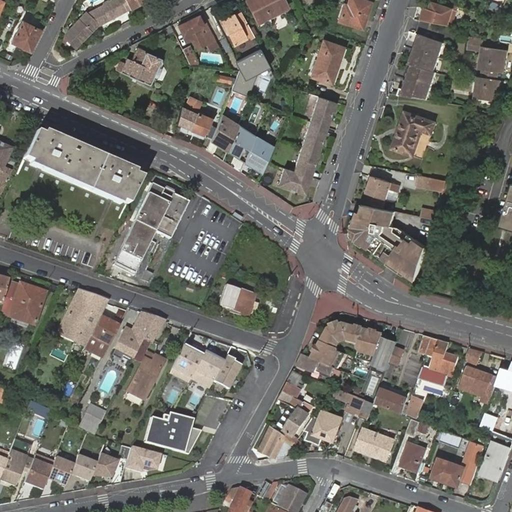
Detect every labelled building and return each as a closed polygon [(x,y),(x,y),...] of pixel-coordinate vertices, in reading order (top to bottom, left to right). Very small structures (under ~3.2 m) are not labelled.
[(125,0),(113,0),(87,13),(86,13),(63,36),(75,48),(98,25),(120,14),(121,11),(129,7),(125,0)] [(247,0),(246,1),(257,22),(287,7),(283,0),(247,0)] [(348,22),(361,27),(369,1),(365,0),(347,0),(346,4),(343,3),(338,19),(339,19),(348,22)] [(422,8),(418,19),(449,26),(454,10),(429,1),(426,9),(422,8)] [(251,39),(254,37),(241,12),(234,15),(233,15),(222,21),(234,45),(249,37),(251,39)] [(215,39),(211,30),(202,13),(178,25),(187,42),(193,39),(197,48),(215,39)] [(30,52),(41,30),(22,20),(19,26),(18,26),(18,27),(17,27),(17,28),(16,29),(16,30),(16,31),(16,32),(11,42),(30,52)] [(170,25),(151,34),(154,40),(173,30),(170,25)] [(443,43),(418,35),(413,49),(438,57),(443,43)] [(484,40),(471,37),(468,50),(482,52),(479,70),(482,70),(481,78),(478,77),(475,98),(497,102),(501,81),(498,81),(499,73),(505,74),(508,51),(483,47),(484,40)] [(311,76),(331,83),(343,47),(323,41),(316,62),(315,66),(312,73),(311,76)] [(190,46),(183,50),(190,64),(197,61),(190,46)] [(116,69),(150,84),(156,71),(161,58),(137,47),(131,60),(127,58),(125,63),(120,61),(116,69)] [(438,57),(413,49),(408,64),(411,65),(433,72),(438,57)] [(433,72),(411,65),(407,79),(426,86),(431,87),(436,73),(433,72)] [(239,71),(231,90),(240,93),(247,74),(239,71)] [(216,80),(230,83),(231,77),(217,74),(216,80)] [(427,100),(431,87),(426,86),(407,79),(403,89),(401,89),(399,96),(427,100)] [(214,110),(221,113),(227,98),(220,95),(214,110)] [(335,102),(318,96),(310,121),(327,127),(335,102)] [(190,130),(205,136),(212,119),(204,116),(200,114),(197,112),(201,102),(189,97),(178,125),(190,130)] [(393,149),(414,156),(423,131),(432,134),(436,123),(406,112),(393,149)] [(238,125),(221,114),(211,139),(217,143),(216,145),(227,152),(238,125)] [(327,127),(310,121),(302,146),(318,152),(327,127)] [(255,136),(238,125),(227,152),(244,163),(255,136)] [(121,201),(128,204),(142,177),(133,173),(135,171),(44,131),(42,134),(36,131),(23,158),(30,161),(29,165),(37,168),(40,170),(109,200),(112,201),(120,205),(121,201)] [(273,146),(255,136),(244,163),(261,175),(273,146)] [(0,195),(10,175),(1,172),(12,149),(0,143),(0,195)] [(318,152),(302,146),(293,171),(310,177),(318,152)] [(305,192),(310,177),(293,171),(284,167),(278,183),(305,192)] [(432,187),(445,190),(448,181),(434,178),(418,175),(415,186),(431,189),(432,187)] [(399,185),(373,176),(368,194),(375,196),(371,207),(383,209),(389,189),(397,192),(399,185)] [(134,221),(112,265),(133,275),(140,279),(141,279),(148,282),(149,282),(152,277),(153,274),(146,270),(159,244),(150,240),(155,231),(170,239),(188,202),(173,194),(175,190),(166,185),(164,190),(158,187),(152,183),(148,182),(146,186),(150,187),(147,192),(148,193),(139,212),(134,221)] [(401,185),(399,185),(397,192),(389,189),(386,200),(395,202),(401,185)] [(408,274),(417,281),(423,261),(427,248),(399,228),(392,226),(395,212),(371,207),(362,205),(357,221),(354,228),(358,240),(364,244),(389,261),(408,274)] [(422,217),(436,220),(438,212),(424,209),(422,217)] [(405,278),(408,274),(389,261),(386,264),(405,278)] [(8,280),(0,309),(0,312),(8,316),(12,317),(28,323),(33,325),(45,292),(19,284),(8,280)] [(233,307),(249,313),(255,295),(225,285),(218,305),(232,310),(233,307)] [(79,291),(77,293),(57,334),(85,347),(91,335),(100,316),(107,303),(108,301),(79,291)] [(164,321),(141,312),(131,329),(124,326),(112,348),(132,358),(141,338),(142,338),(144,339),(143,340),(145,341),(146,340),(150,342),(151,342),(153,340),(164,321)] [(102,356),(109,345),(118,326),(100,316),(91,335),(85,347),(102,356)] [(329,328),(323,340),(336,346),(340,339),(345,338),(357,341),(355,349),(359,350),(357,357),(357,356),(360,349),(360,348),(359,348),(359,347),(358,347),(358,346),(358,345),(358,344),(364,328),(343,323),(329,328)] [(356,357),(373,362),(383,336),(384,334),(364,328),(358,344),(358,345),(358,346),(358,347),(359,347),(359,348),(360,348),(360,349),(357,356),(357,357),(356,357)] [(432,337),(424,335),(419,351),(426,353),(432,337)] [(397,342),(383,336),(373,362),(372,366),(385,371),(390,361),(395,347),(397,342)] [(432,337),(426,353),(428,354),(434,355),(430,369),(437,371),(438,373),(441,373),(443,373),(448,374),(454,376),(460,355),(447,351),(450,342),(432,337)] [(323,340),(313,357),(320,360),(325,363),(326,363),(331,365),(338,368),(346,354),(338,350),(339,349),(336,347),(336,346),(323,340)] [(202,355),(183,345),(168,373),(188,383),(190,380),(209,390),(213,381),(228,389),(241,365),(233,360),(233,359),(226,355),(223,361),(204,351),(202,355)] [(405,350),(395,347),(390,361),(399,364),(405,350)] [(483,351),(470,347),(466,359),(478,364),(483,351)] [(133,357),(132,359),(142,364),(144,359),(152,363),(155,356),(138,348),(133,357)] [(304,353),(298,365),(315,372),(320,360),(313,357),(304,353)] [(164,361),(155,356),(152,363),(144,359),(142,364),(128,392),(145,400),(164,361)] [(325,363),(320,360),(315,372),(321,374),(325,365),(326,363),(325,363)] [(491,399),(499,377),(469,366),(461,388),(464,390),(466,384),(484,391),(482,396),(487,398),(485,402),(489,404),(491,399)] [(437,371),(430,369),(423,367),(420,378),(444,385),(448,374),(443,373),(441,373),(438,373),(437,371)] [(304,376),(295,371),(290,380),(299,385),(304,376)] [(308,381),(306,392),(321,396),(324,385),(308,381)] [(283,433),(295,442),(298,438),(295,435),(310,414),(314,407),(297,398),(302,389),(289,382),(279,399),(300,408),(286,429),(283,433)] [(351,383),(348,392),(354,393),(359,395),(363,387),(357,385),(351,383)] [(25,394),(28,388),(18,384),(15,390),(25,394)] [(466,384),(464,390),(482,396),(484,391),(466,384)] [(334,386),(328,394),(351,404),(349,410),(361,415),(367,400),(334,386)] [(391,386),(389,391),(400,395),(402,391),(391,386)] [(378,399),(375,398),(374,401),(377,402),(402,412),(407,398),(400,395),(389,391),(382,388),(378,399)] [(416,390),(412,398),(407,413),(417,417),(426,394),(416,390)] [(459,393),(454,391),(450,402),(455,404),(459,393)] [(53,410),(51,414),(60,419),(68,404),(67,404),(69,399),(61,394),(53,410)] [(19,404),(27,408),(30,400),(22,397),(19,404)] [(367,400),(361,415),(360,416),(368,420),(374,403),(373,403),(367,400)] [(46,407),(31,401),(28,408),(42,415),(46,407)] [(455,404),(450,402),(444,419),(448,421),(455,404)] [(86,403),(77,428),(94,434),(103,409),(86,403)] [(46,407),(42,415),(48,417),(52,410),(46,407)] [(165,412),(162,420),(149,417),(142,442),(187,454),(199,431),(188,428),(190,420),(165,412)] [(319,419),(314,434),(323,437),(334,441),(342,421),(334,418),(335,416),(324,412),(320,417),(319,419)] [(323,437),(314,434),(319,419),(313,416),(304,431),(308,432),(305,440),(320,445),(323,437)] [(360,416),(357,426),(364,428),(368,420),(360,416)] [(419,422),(412,419),(407,433),(414,436),(419,422)] [(422,423),(419,430),(427,433),(430,426),(422,423)] [(259,451),(276,459),(285,441),(293,446),(295,442),(283,433),(272,426),(259,451)] [(395,440),(364,428),(356,449),(387,461),(395,440)] [(511,437),(492,430),(489,438),(487,442),(493,444),(483,471),(492,474),(494,469),(503,472),(511,448),(511,437)] [(479,442),(486,445),(487,442),(489,438),(481,436),(479,442)] [(276,459),(286,457),(293,446),(285,441),(276,459)] [(473,441),(468,454),(481,459),(485,446),(473,441)] [(410,442),(402,463),(412,466),(411,469),(418,472),(419,471),(422,473),(426,463),(422,461),(427,448),(410,442)] [(160,454),(130,446),(124,468),(140,472),(142,466),(156,470),(160,454)] [(6,460),(0,476),(0,478),(16,484),(22,466),(26,458),(10,451),(8,455),(6,460)] [(117,460),(99,453),(96,462),(90,476),(110,478),(117,460)] [(96,462),(77,454),(73,463),(68,474),(87,482),(96,462)] [(73,463),(54,456),(50,465),(45,479),(64,486),(73,463)] [(50,465),(32,458),(23,482),(41,489),(50,465)] [(440,458),(433,477),(459,486),(466,467),(440,458)] [(494,469),(492,474),(501,478),(503,472),(494,469)] [(264,482),(263,484),(257,495),(264,499),(269,490),(273,493),(279,482),(273,483),(271,486),(267,483),(264,482)] [(278,504),(288,485),(281,485),(273,502),(278,504)] [(277,506),(288,511),(296,511),(305,494),(288,485),(278,504),(277,506)] [(241,487),(231,489),(227,497),(234,501),(228,511),(239,511),(241,509),(247,511),(248,511),(252,504),(246,500),(249,493),(240,489),(241,487)] [(269,490),(264,499),(268,502),(273,493),(269,490)] [(351,511),(357,502),(350,498),(345,499),(338,511),(351,511)]
